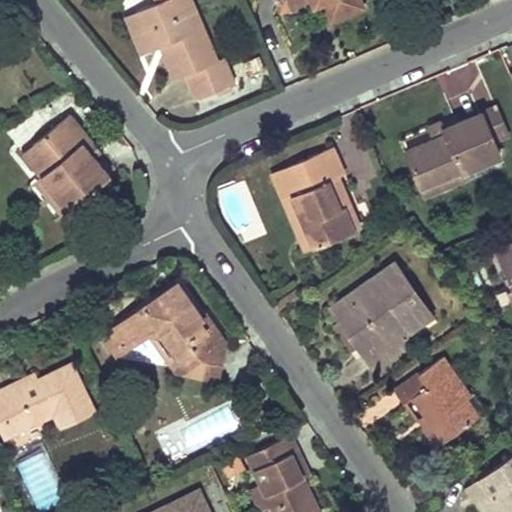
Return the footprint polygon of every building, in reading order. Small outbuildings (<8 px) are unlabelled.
[(158,0),(135,10),(143,28),(133,32),(141,53),(161,44),(175,78),(184,73),(196,99),(235,83),(225,58),(217,61),(190,0),(186,0),(177,5),(174,0),(158,0)] [(330,19),(362,5),(360,0),(277,0),(282,12),(310,0),(312,0),(314,4),(321,2),(330,19)] [(143,28),(135,10),(125,14),(133,32),(143,28)] [(507,132),(496,105),(444,124),(447,132),(433,137),(407,148),(421,184),(445,174),(449,185),(467,178),(463,169),(501,155),(494,137),(507,132)] [(89,134),(69,111),(22,150),(40,173),(68,207),(109,172),(90,150),(82,140),(89,134)] [(433,137),(447,132),(444,124),(443,120),(429,126),(433,137)] [(97,144),(89,134),(82,140),(90,150),(97,144)] [(282,180),(311,248),(352,232),(343,208),(339,210),(335,199),(343,196),(337,179),(343,176),(330,148),(287,166),(291,177),(282,180)] [(269,174),(301,252),(311,248),(282,180),(291,177),(287,166),(269,174)] [(68,207),(40,173),(27,184),(52,214),(55,218),(68,207)] [(449,185),(445,174),(421,184),(425,194),(449,185)] [(357,229),(343,196),(335,199),(339,210),(343,208),(352,232),(357,229)] [(511,247),(498,254),(506,272),(511,269),(511,247)] [(404,333),(430,314),(394,262),(369,279),(373,285),(353,301),(356,305),(340,319),(359,347),(377,334),(382,340),(370,349),(381,363),(410,343),(404,333)] [(373,285),(369,279),(331,307),(340,319),(356,305),(353,301),(373,285)] [(179,285),(167,293),(188,298),(179,285)] [(295,287),(271,303),(276,310),(299,293),(295,287)] [(178,374),(219,382),(225,350),(217,348),(200,323),(203,321),(188,298),(167,293),(111,332),(109,343),(132,346),(150,335),(164,336),(181,361),(178,374)] [(228,342),(210,316),(203,321),(200,323),(217,348),(225,350),(228,342)] [(377,334),(359,347),(374,369),(381,363),(370,349),(382,340),(377,334)] [(164,336),(150,335),(178,374),(181,361),(164,336)] [(109,343),(118,357),(132,346),(109,343)] [(469,395),(442,356),(392,391),(400,404),(410,398),(421,415),(441,441),(477,415),(465,397),(469,395)] [(61,428),(95,412),(74,365),(39,382),(6,397),(2,388),(0,388),(0,429),(4,438),(55,415),(61,428)] [(35,372),(2,388),(6,397),(39,382),(35,372)] [(441,441),(421,415),(414,420),(433,447),(441,441)] [(294,449),(287,434),(244,455),(257,483),(268,505),(271,511),(313,511),(300,478),(288,452),(294,449)] [(306,475),(294,449),(288,452),(300,478),(306,475)] [(511,511),(511,451),(475,478),(481,486),(481,498),(490,511),(511,511)] [(242,468),(235,454),(219,462),(226,476),(242,468)] [(481,486),(475,478),(464,486),(482,511),(490,511),(481,498),(481,486)] [(268,505),(257,483),(247,488),(257,511),(268,505)] [(426,499),(416,485),(404,493),(414,507),(426,499)] [(205,511),(196,491),(151,511),(205,511)]
